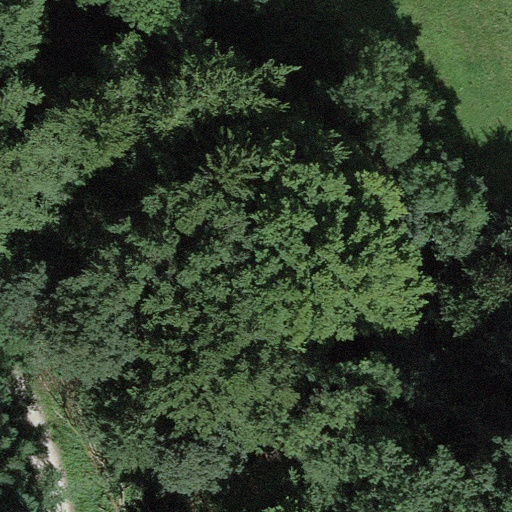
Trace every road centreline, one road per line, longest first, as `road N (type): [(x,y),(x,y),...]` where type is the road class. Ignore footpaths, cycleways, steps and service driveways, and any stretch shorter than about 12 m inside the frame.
road 1 (track): [(511,268),(389,228),(21,0)]
road 2 (track): [(0,370),(45,447),(52,511)]
